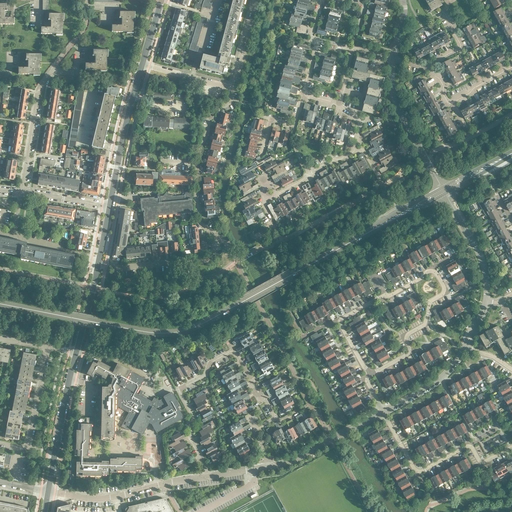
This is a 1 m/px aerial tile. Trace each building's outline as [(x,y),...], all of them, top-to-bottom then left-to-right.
[(308,4),(309,2),(300,0),(297,0),(296,5),(315,9),(315,6),(308,4)] [(426,0),(433,11),(443,5),(441,2),(442,2),(440,0),(426,0)] [(498,0),(491,4),(491,5),(493,5),(495,9),(506,3),(504,0),(498,0)] [(241,15),(244,6),(232,2),(229,11),(241,15)] [(369,3),(369,6),(376,8),(375,10),(386,13),(387,7),(369,3)] [(0,24),(15,25),(15,18),(5,18),(5,11),(12,11),(12,5),(0,4),(0,24)] [(295,10),(306,13),(306,11),(314,12),(315,9),(296,5),(295,10)] [(329,14),(340,16),(341,12),(337,11),(337,9),(325,6),(324,9),(330,10),(329,14)] [(493,17),(494,19),(504,14),(501,8),(494,12),(495,16),(493,17)] [(175,15),(184,18),(185,12),(176,9),(175,15)] [(306,13),(295,10),(294,15),(291,14),(291,15),(309,19),(312,20),(313,17),(305,15),(306,13)] [(386,13),(375,10),(375,12),(367,10),(367,13),(385,18),(386,13)] [(239,23),(241,15),(229,11),(227,20),(239,23)] [(122,26),(112,25),(112,32),(127,33),(127,34),(134,34),(134,19),(135,19),(136,12),(115,12),(115,19),(122,19),(122,26)] [(373,18),(372,20),(383,23),(385,18),(367,13),(366,16),(373,18)] [(63,36),(63,21),(64,21),(65,14),(44,14),(44,21),(51,21),(51,28),(41,28),(41,34),(56,35),(56,36),(63,36)] [(339,23),(340,16),(329,14),(329,17),(321,15),(321,18),(339,23)] [(498,20),(500,23),(507,19),(504,14),(494,19),(496,21),(498,20)] [(184,18),(175,15),(173,20),(182,23),(184,18)] [(309,22),(309,19),(291,15),(290,20),(301,23),(301,20),(309,22)] [(327,23),(326,26),(337,28),(339,23),(321,18),(320,21),(327,23)] [(507,19),(500,23),(501,26),(499,27),(500,30),(510,24),(507,19)] [(182,23),(173,20),(171,26),(180,28),(182,23)] [(237,32),(239,23),(227,20),(225,29),(237,32)] [(300,25),(301,23),(290,20),(289,25),(297,28),(296,32),(305,35),(307,27),(300,25)] [(383,23),(372,20),(372,22),(365,20),(364,24),(382,28),(383,23)] [(463,33),(464,35),(478,27),(478,26),(477,27),(474,23),(463,29),(465,32),(463,33)] [(370,28),(370,31),(381,34),(382,28),(364,24),(363,27),(370,28)] [(511,27),(510,24),(500,30),(501,32),(504,30),(505,34),(511,29),(511,27)] [(180,28),(171,26),(170,31),(179,34),(180,28)] [(337,28),(326,26),(326,28),(318,26),(316,34),(326,37),(327,31),(336,34),(337,28)] [(478,27),(464,35),(465,37),(467,36),(469,39),(480,33),(478,29),(479,28),(478,27)] [(225,29),(222,38),(234,41),(237,32),(225,29)] [(179,34),(170,31),(168,37),(177,39),(179,34)] [(381,34),(370,31),(368,35),(363,34),(362,37),(374,40),(374,38),(379,39),(381,34)] [(480,33),(469,39),(470,41),(468,42),(469,45),(484,37),(483,36),(482,36),(480,33)] [(442,34),(440,35),(445,45),(451,42),(447,34),(443,36),(442,34)] [(445,45),(440,35),(438,36),(439,38),(436,40),(440,47),(445,45)] [(177,39),(168,37),(166,42),(175,45),(177,39)] [(484,37),(469,45),(470,47),(473,46),(474,48),(485,42),(483,38),(484,38),(484,37)] [(222,38),(220,47),(232,50),(234,41),(222,38)] [(435,38),(429,41),(435,50),(440,47),(435,38)] [(435,50),(429,41),(424,44),(430,53),(435,50)] [(166,42),(165,47),(174,50),(175,45),(166,42)] [(291,51),(302,53),(303,49),(309,50),(310,47),(298,44),(297,46),(292,45),(291,51)] [(421,45),(419,46),(424,56),(430,53),(424,44),(421,45)] [(413,49),(415,52),(419,59),(424,56),(419,46),(417,48),(413,49)] [(172,56),(174,50),(165,47),(163,53),(172,56)] [(232,50),(220,47),(218,56),(220,57),(230,59),(232,50)] [(95,64),(85,64),(85,71),(100,71),(100,72),(107,72),(107,57),(108,57),(108,51),(88,50),(88,57),(95,57),(95,64)] [(290,56),(308,60),(309,57),(301,56),(302,53),(291,51),(290,56)] [(497,51),(495,52),(500,62),(506,59),(501,51),(498,53),(497,51)] [(500,62),(495,52),(492,53),(494,56),(491,57),(495,65),(500,62)] [(170,61),(172,56),(163,53),(161,60),(165,61),(165,60),(170,61)] [(324,58),(324,61),(334,64),(337,56),(332,54),(331,56),(319,53),(319,56),(324,58)] [(28,68),(18,68),(18,75),(33,75),(33,76),(40,76),(40,61),(41,61),(42,55),(21,54),(21,61),(28,61),(28,68)] [(228,64),(230,59),(220,57),(220,59),(203,55),(199,69),(222,75),(224,69),(225,63),(228,64)] [(307,64),(308,60),(290,56),(288,61),(299,64),(300,62),(307,64)] [(369,82),(371,75),(366,73),(366,71),(368,60),(357,57),(351,78),(369,82)] [(495,65),(491,57),(488,59),(486,57),(484,58),(490,68),(495,65)] [(483,61),(480,63),(484,71),(490,68),(484,58),(482,59),(483,61)] [(446,69),(456,64),(454,62),(452,63),(450,59),(443,64),(446,69)] [(285,65),(285,66),(303,70),(305,71),(306,68),(299,66),(299,64),(288,61),(287,66),(285,65)] [(316,63),(315,66),(333,70),(334,64),(324,61),(323,64),(316,63)] [(484,71),(480,63),(477,65),(476,63),(474,64),(479,74),(484,71)] [(457,66),(456,64),(446,69),(449,74),(456,70),(455,67),(457,66)] [(479,74),(474,64),(471,65),(473,67),(469,69),(474,77),(479,74)] [(302,73),(303,70),(285,66),(283,71),(294,74),(295,72),(302,73)] [(321,71),(320,74),(331,77),(333,70),(315,66),(314,69),(321,71)] [(458,73),(456,70),(449,74),(452,80),(461,74),(460,72),(458,73)] [(294,76),(294,74),(283,71),(282,76),(300,81),(301,78),(294,76)] [(331,77),(320,74),(319,78),(313,76),(313,79),(325,82),(325,80),(330,81),(331,77)] [(463,76),(461,74),(452,80),(455,85),(462,81),(461,78),(463,76)] [(376,76),(371,75),(369,82),(368,85),(367,88),(368,88),(365,98),(364,98),(362,105),(363,105),(361,111),(373,114),(383,78),(376,76)] [(280,82),(291,84),(292,82),(299,84),(300,81),(282,76),(280,82)] [(414,93),(418,91),(428,85),(424,80),(422,81),(419,76),(413,79),(416,85),(417,84),(419,87),(416,89),(416,88),(412,90),(414,93)] [(511,90),(506,80),(504,81),(505,83),(502,85),(506,93),(511,90)] [(291,86),(291,84),(280,82),(279,87),(297,91),(298,88),(291,86)] [(428,85),(418,91),(419,93),(421,92),(423,95),(430,91),(428,85)] [(506,93),(502,85),(499,87),(498,85),(495,86),(501,96),(506,93)] [(107,88),(106,94),(115,97),(118,97),(120,88),(113,88),(111,86),(111,88),(107,88)] [(494,89),(491,91),(496,98),(501,96),(495,86),(493,87),(494,89)] [(296,94),(297,91),(279,87),(278,92),(289,95),(289,93),(296,94)] [(52,89),(51,97),(59,98),(60,91),(52,89)] [(20,97),(28,98),(29,91),(21,90),(20,97)] [(496,98),(491,91),(488,92),(487,90),(485,92),(490,101),(496,98)] [(430,91),(423,95),(424,98),(422,99),(423,101),(433,96),(430,91)] [(288,97),(289,95),(278,92),(276,97),(294,102),(295,99),(288,97)] [(487,108),(486,107),(492,104),(490,101),(485,92),(483,93),(484,95),(481,97),(482,100),(487,108)] [(115,97),(106,94),(104,94),(100,111),(111,114),(115,97)] [(433,96),(423,101),(425,103),(427,102),(428,105),(436,101),(433,96)] [(19,104),(27,105),(28,98),(20,97),(19,104)] [(49,104),(57,105),(59,98),(51,97),(49,104)] [(277,104),(288,106),(289,104),(296,106),(297,103),(294,102),(276,97),(276,98),(279,98),(277,104)] [(487,108),(482,100),(479,102),(478,100),(476,101),(482,111),(483,113),(488,110),(487,108)] [(436,101),(428,105),(430,108),(428,109),(429,112),(439,106),(436,101)] [(475,104),(472,106),(476,113),(482,111),(476,101),(474,102),(475,104)] [(27,105),(19,104),(18,111),(25,113),(27,105)] [(57,105),(49,104),(48,111),(56,112),(57,105)] [(287,111),(288,106),(277,104),(276,109),(281,110),(280,112),(292,115),(293,112),(287,111)] [(308,123),(311,112),(306,111),(308,105),(305,104),(301,116),(304,116),(303,121),(308,123)] [(313,124),(317,111),(318,106),(315,105),(313,112),(311,112),(308,123),(313,124)] [(476,113),(472,106),(469,108),(468,105),(466,107),(471,116),(472,119),(477,116),(476,113)] [(434,116),(438,114),(445,110),(442,111),(439,106),(429,112),(430,114),(433,113),(434,116)] [(471,116),(466,107),(463,108),(465,110),(461,112),(466,119),(471,116)] [(447,113),(445,110),(438,114),(441,119),(450,114),(449,112),(447,113)] [(24,120),(25,113),(18,111),(17,118),(24,120)] [(56,112),(48,111),(47,118),(55,119),(56,112)] [(107,132),(111,114),(100,111),(96,129),(107,132)] [(313,124),(312,129),(317,130),(320,119),(318,119),(320,111),(317,111),(313,124)] [(322,120),(320,119),(317,130),(323,132),(327,113),(324,112),(322,120)] [(217,124),(216,128),(226,131),(227,126),(226,126),(227,120),(230,121),(231,115),(222,113),(218,124),(217,124)] [(330,114),(327,113),(323,132),(328,133),(331,122),(328,121),(330,114)] [(452,116),(450,114),(441,119),(444,125),(451,120),(449,117),(452,116)] [(333,134),(337,121),(338,116),(335,115),(333,123),(331,122),(328,133),(333,134)] [(175,120),(169,119),(169,118),(152,117),(152,116),(144,116),(143,127),(189,130),(190,119),(175,118),(175,120)] [(250,134),(260,137),(261,132),(260,131),(263,121),(256,119),(253,130),(249,129),(248,133),(250,134)] [(453,123),(451,120),(444,125),(446,130),(456,124),(455,122),(453,123)] [(333,134),(331,139),(337,140),(340,129),(338,129),(340,121),(337,121),(333,134)] [(16,124),(14,132),(22,133),(23,126),(16,124)] [(46,124),(45,131),(53,133),(54,125),(46,124)] [(457,127),(456,124),(446,130),(450,135),(457,131),(455,128),(457,127)] [(345,131),(340,129),(337,140),(343,142),(344,137),(346,137),(349,125),(346,125),(345,131)] [(381,136),(383,135),(381,131),(379,132),(377,129),(378,129),(377,127),(378,126),(377,125),(362,134),(364,137),(369,135),(368,134),(369,133),(372,137),(370,138),(371,141),(381,136)] [(226,131),(216,128),(215,133),(212,132),(211,136),(222,139),(223,136),(224,136),(226,131)] [(278,143),(280,133),(276,132),(277,129),(273,128),(270,139),(273,140),(273,142),(278,143)] [(104,146),(107,132),(96,129),(93,143),(92,147),(103,149),(104,146)] [(52,140),(53,133),(45,131),(44,139),(52,140)] [(285,134),(280,133),(278,143),(283,144),(283,143),(286,144),(290,132),(285,131),(285,134)] [(22,133),(14,132),(13,139),(21,140),(22,133)] [(249,146),(256,147),(257,141),(259,141),(260,137),(250,134),(249,139),(250,139),(249,146)] [(381,136),(371,141),(369,142),(371,145),(372,144),(375,148),(374,149),(373,148),(368,150),(370,154),(386,146),(385,145),(384,145),(383,143),(383,144),(381,141),(383,140),(381,136),(383,135),(381,136)] [(213,141),(212,145),(221,148),(223,143),(221,142),(222,139),(211,136),(210,140),(213,141)] [(13,139),(12,146),(20,147),(21,140),(13,139)] [(51,147),(52,140),(44,139),(43,146),(51,147)] [(221,148),(212,145),(210,149),(207,149),(206,152),(218,155),(219,152),(220,152),(221,148)] [(20,147),(12,146),(11,153),(19,154),(20,147)] [(51,147),(43,146),(41,153),(49,154),(51,147)] [(254,154),(256,147),(249,146),(247,152),(246,152),(244,157),(254,159),(256,154),(254,154)] [(378,159),(380,161),(391,155),(389,151),(387,152),(386,149),(385,147),(386,146),(370,154),(372,157),(377,155),(377,154),(378,153),(380,158),(378,159)] [(208,157),(207,162),(217,164),(219,156),(218,155),(206,152),(205,156),(208,157)] [(140,153),(139,158),(135,157),(135,162),(135,166),(144,167),(144,163),(146,163),(146,158),(148,158),(148,153),(140,153)] [(357,161),(355,163),(361,174),(365,172),(364,170),(367,168),(367,169),(369,168),(369,169),(370,168),(362,153),(358,155),(361,160),(362,159),(362,160),(358,163),(357,161)] [(391,155),(380,161),(381,164),(383,163),(385,167),(384,168),(384,167),(379,169),(381,173),(396,165),(396,164),(395,164),(394,162),(393,163),(391,160),(393,159),(391,155)] [(254,162),(257,168),(264,164),(266,168),(265,169),(266,171),(272,168),(283,162),(277,165),(275,162),(273,163),(272,160),(272,159),(271,156),(259,163),(257,160),(254,162)] [(41,159),(40,165),(54,167),(55,161),(41,159)] [(217,164),(207,162),(206,166),(207,167),(206,173),(213,175),(215,168),(216,169),(217,164)] [(250,171),(257,168),(254,162),(251,164),(252,167),(248,169),(247,166),(239,171),(242,176),(244,179),(242,180),(244,183),(255,177),(254,175),(252,175),(250,171)] [(271,176),(273,180),(288,171),(288,170),(287,171),(286,169),(285,170),(284,166),(285,166),(283,162),(272,168),(273,171),(275,170),(277,174),(276,175),(276,174),(271,176)] [(346,162),(343,164),(351,179),(352,178),(352,177),(354,176),(353,176),(356,174),(357,176),(361,174),(355,163),(352,164),(353,166),(349,168),(348,167),(349,166),(346,162)] [(351,179),(343,164),(340,166),(342,170),(343,170),(343,171),(339,173),(338,172),(336,173),(342,184),(346,182),(345,180),(348,179),(350,178),(350,180),(351,179)] [(103,169),(88,167),(85,166),(85,167),(83,167),(82,169),(87,170),(92,170),(91,173),(102,175),(103,169)] [(173,170),(164,170),(162,171),(161,171),(160,172),(159,183),(191,185),(192,174),(181,173),(182,173),(178,173),(175,173),(175,172),(173,170)] [(342,184),(336,173),(334,170),(331,172),(332,173),(328,176),(328,174),(329,174),(326,170),(323,171),(331,186),(332,186),(331,185),(333,184),(336,182),(337,183),(340,181),(342,184)] [(288,171),(273,180),(275,183),(280,181),(279,180),(280,179),(282,183),(281,184),(283,187),(294,181),(290,174),(289,175),(288,173),(289,172),(288,171)] [(315,181),(317,184),(322,192),(325,190),(324,188),(327,187),(328,187),(329,186),(330,187),(331,186),(323,171),(319,173),(322,178),(322,177),(323,178),(319,181),(318,179),(315,181)] [(47,187),(48,177),(39,175),(39,174),(38,174),(38,173),(37,178),(37,179),(39,180),(38,185),(47,187)] [(89,179),(89,180),(90,180),(101,182),(102,179),(102,180),(103,176),(102,176),(93,174),(90,173),(89,179)] [(152,175),(149,175),(149,174),(148,174),(148,175),(145,175),(145,174),(144,174),(144,175),(141,175),(141,174),(140,174),(140,175),(137,174),(136,174),(136,175),(136,178),(134,178),(134,177),(134,178),(134,181),(133,181),(133,182),(134,182),(134,181),(136,181),(136,185),(135,185),(136,185),(140,185),(140,186),(140,185),(144,185),(144,186),(144,185),(148,185),(148,186),(148,185),(152,186),(157,186),(158,173),(152,173),(152,175)] [(56,188),(57,178),(48,177),(47,187),(56,188)] [(255,177),(244,183),(238,186),(240,190),(242,189),(244,192),(243,193),(244,194),(243,195),(244,196),(259,188),(257,184),(252,187),(253,187),(252,188),(249,184),(251,183),(250,181),(256,177),(255,177)] [(64,190),(66,180),(57,178),(56,188),(64,190)] [(203,185),(203,190),(213,189),(213,184),(211,184),(211,178),(204,178),(204,185),(203,185)] [(90,182),(89,185),(90,186),(91,186),(91,187),(100,189),(101,182),(90,180),(90,182)] [(82,185),(81,193),(85,194),(87,194),(89,186),(89,184),(86,183),(83,182),(82,185)] [(322,192),(317,184),(314,185),(315,187),(311,189),(310,188),(311,187),(309,183),(305,185),(314,200),(314,199),(314,198),(316,197),(315,197),(318,195),(319,197),(323,195),(322,192)] [(314,200),(305,185),(302,187),(304,191),(305,191),(306,192),(302,194),(301,192),(298,194),(304,205),(308,203),(307,201),(310,200),(312,199),(312,200),(314,200)] [(89,186),(87,194),(90,194),(93,195),(99,196),(100,189),(91,187),(91,186),(90,186),(89,186)] [(213,189),(203,190),(204,194),(201,195),(201,199),(213,198),(212,194),(214,194),(213,189)] [(145,227),(151,226),(151,224),(157,223),(157,216),(194,213),(192,191),(185,192),(186,195),(174,196),(174,195),(171,196),(167,192),(164,196),(161,196),(161,195),(159,193),(158,195),(158,198),(155,198),(155,197),(141,199),(142,211),(143,211),(145,227)] [(244,206),(246,209),(257,203),(255,201),(254,201),(251,198),(253,197),(253,198),(258,195),(256,191),(240,200),(241,201),(242,201),(243,202),(245,205),(244,206)] [(290,193),(286,195),(295,210),(296,210),(295,209),(297,208),(296,207),(299,206),(300,207),(304,205),(298,194),(295,195),(296,197),(292,199),(291,198),(292,198),(290,193)] [(295,210),(286,195),(283,197),(285,202),(286,201),(287,202),(283,204),(282,203),(279,205),(285,215),(289,213),(288,212),(291,210),(291,211),(293,210),(294,211),(295,210)] [(205,202),(205,207),(215,206),(214,201),(213,201),(213,198),(201,199),(201,202),(205,202)] [(484,209),(496,203),(495,200),(493,202),(491,199),(483,204),(485,208),(484,209)] [(257,203),(246,209),(242,211),(245,215),(246,214),(248,217),(247,217),(248,219),(247,220),(248,221),(263,212),(261,209),(256,211),(257,212),(256,213),(254,209),(255,208),(254,205),(257,203)] [(486,209),(488,213),(497,209),(495,206),(497,205),(496,203),(484,209),(485,210),(486,209)] [(285,215),(279,205),(276,206),(277,208),(273,210),(273,209),(273,208),(271,204),(267,206),(276,221),(277,220),(276,219),(278,218),(281,216),(281,218),(285,215)] [(46,205),(43,219),(51,221),(53,206),(46,205)] [(53,206),(51,221),(58,222),(60,207),(53,206)] [(215,206),(205,207),(205,212),(207,212),(208,218),(216,218),(215,211),(219,211),(218,206),(215,206)] [(60,207),(58,222),(65,223),(68,209),(60,207)] [(119,214),(130,216),(131,211),(125,210),(125,209),(121,208),(121,210),(120,210),(119,214)] [(68,209),(65,223),(73,224),(75,210),(68,209)] [(489,218),(489,219),(502,212),(500,210),(498,211),(497,209),(488,213),(490,217),(489,218)] [(83,211),(82,216),(83,217),(82,219),(93,221),(95,213),(83,211)] [(492,224),(501,219),(502,218),(501,216),(503,214),(502,212),(489,219),(490,220),(491,219),(493,223),(492,224)] [(92,227),(93,221),(82,219),(81,225),(92,227)] [(491,228),(492,230),(505,223),(504,221),(502,222),(501,219),(492,224),(493,226),(491,228)] [(116,233),(127,234),(128,225),(118,223),(116,233)] [(165,223),(155,228),(156,235),(164,234),(163,230),(166,230),(165,223)] [(497,233),(506,228),(504,225),(505,225),(505,223),(492,230),(494,232),(496,231),(497,233)] [(190,234),(199,234),(198,228),(196,228),(196,225),(189,226),(190,234)] [(496,240),(498,239),(510,233),(509,231),(508,232),(506,228),(497,233),(499,236),(494,238),(496,240)] [(80,233),(78,239),(86,241),(88,235),(87,235),(87,232),(81,230),(80,233)] [(125,243),(127,234),(116,233),(115,242),(127,244),(127,243),(125,243)] [(501,240),(502,243),(511,238),(509,235),(511,234),(510,233),(498,239),(499,241),(501,240)] [(442,237),(447,246),(449,245),(451,249),(454,248),(451,244),(452,243),(447,235),(442,237)] [(437,240),(444,253),(446,252),(444,247),(447,246),(442,237),(437,240)] [(502,246),(503,248),(511,243),(511,239),(511,238),(502,243),(504,245),(502,246)] [(75,244),(74,248),(81,250),(82,246),(85,247),(86,241),(78,239),(77,245),(75,244)] [(167,243),(168,255),(169,255),(169,252),(174,251),(174,252),(178,252),(178,243),(173,243),(167,240),(168,242),(167,242),(167,243)] [(432,243),(437,251),(439,250),(442,254),(444,253),(437,240),(432,243)] [(13,253),(16,242),(7,241),(5,252),(13,253)] [(24,244),(16,242),(13,253),(22,255),(23,246),(24,244)] [(131,259),(130,249),(126,249),(127,244),(115,242),(112,258),(113,258),(113,260),(116,260),(117,258),(118,255),(126,257),(127,260),(131,259)] [(428,245),(435,258),(437,257),(434,253),(437,251),(432,243),(428,245)] [(506,250),(508,252),(511,249),(511,243),(503,248),(504,251),(506,250)] [(191,245),(191,254),(198,253),(198,250),(200,250),(200,244),(191,245)] [(423,248),(427,256),(430,255),(433,259),(435,258),(428,245),(423,248)] [(21,258),(30,260),(32,248),(23,246),(22,255),(21,258)] [(38,261),(40,250),(32,248),(30,260),(38,261)] [(418,251),(425,263),(427,262),(425,258),(427,256),(423,248),(418,251)] [(47,263),(49,251),(40,250),(38,261),(47,263)] [(55,264),(57,253),(49,251),(47,263),(55,264)] [(413,253),(418,262),(420,260),(423,265),(425,263),(418,251),(413,253)] [(57,253),(55,264),(64,266),(66,255),(57,253)] [(410,259),(416,269),(418,268),(415,263),(418,262),(413,253),(408,256),(410,259)] [(75,256),(66,255),(64,266),(65,266),(73,268),(75,256)] [(405,261),(410,270),(413,269),(415,273),(417,272),(416,269),(410,259),(405,261)] [(400,264),(408,277),(410,276),(408,272),(410,270),(405,261),(402,263),(400,264)] [(448,268),(449,271),(458,266),(456,261),(455,261),(446,266),(442,268),(444,271),(448,268)] [(394,264),(396,266),(401,275),(403,274),(406,278),(408,277),(400,264),(399,265),(398,262),(394,264)] [(392,271),(391,272),(397,283),(401,281),(398,277),(401,275),(396,266),(391,269),(392,271)] [(446,276),(448,278),(461,271),(458,266),(449,271),(451,273),(446,276)] [(453,278),(455,280),(464,275),(461,271),(448,278),(449,280),(453,278)] [(389,281),(391,280),(394,285),(397,283),(391,272),(385,275),(389,281)] [(452,285),(454,289),(465,283),(464,282),(466,280),(464,275),(455,280),(456,283),(452,285)] [(363,284),(369,295),(373,293),(370,288),(372,287),(369,281),(363,284)] [(361,282),(356,285),(361,294),(363,293),(366,297),(369,295),(363,284),(362,285),(361,282)] [(465,283),(454,289),(455,292),(460,290),(461,292),(468,288),(465,283)] [(356,285),(351,288),(358,301),(361,300),(358,295),(361,294),(356,285)] [(351,288),(346,290),(351,299),(354,298),(356,302),(358,301),(351,288)] [(346,290),(342,293),(349,306),(351,305),(349,301),(351,299),(346,290)] [(413,292),(410,294),(416,305),(422,302),(418,296),(416,297),(413,292)] [(342,293),(337,296),(342,304),(344,303),(347,307),(349,306),(342,293)] [(406,302),(411,311),(415,309),(416,311),(417,310),(415,306),(416,305),(410,294),(407,296),(409,300),(406,302)] [(458,297),(464,308),(470,305),(466,299),(464,300),(462,295),(458,297)] [(337,296),(332,298),(339,312),(342,310),(339,306),(342,304),(337,296)] [(454,305),(459,314),(464,311),(463,309),(464,308),(458,297),(455,299),(457,303),(454,305)] [(332,298),(327,301),(332,310),(335,308),(337,313),(339,312),(332,298)] [(399,300),(407,314),(411,311),(406,302),(404,303),(401,299),(399,300)] [(397,307),(402,316),(407,314),(399,300),(397,301),(399,306),(397,307)] [(327,301),(323,304),(324,306),(330,317),(332,315),(330,311),(332,310),(327,301)] [(447,303),(455,316),(459,314),(454,305),(452,306),(449,302),(447,303)] [(445,310),(450,319),(455,316),(447,303),(445,304),(448,308),(445,310)] [(388,306),(395,317),(396,317),(397,319),(402,316),(397,307),(394,309),(392,304),(388,306)] [(324,306),(319,308),(324,317),(326,316),(329,320),(331,319),(330,317),(324,306)] [(385,314),(389,320),(395,317),(388,306),(385,308),(388,313),(385,314)] [(436,309),(443,320),(444,320),(445,322),(450,319),(445,310),(442,311),(440,307),(436,309)] [(319,308),(314,311),(322,324),(324,323),(321,318),(324,317),(319,308)] [(434,317),(437,323),(443,320),(436,309),(433,311),(435,316),(434,317)] [(310,313),(314,322),(317,321),(319,325),(322,324),(314,311),(310,313)] [(305,319),(311,330),(314,328),(312,324),(314,322),(310,313),(305,316),(306,318),(305,319)] [(351,328),(362,322),(359,316),(353,320),(354,322),(349,324),(351,328)] [(305,327),(307,332),(311,330),(305,319),(299,322),(303,328),(305,327)] [(359,331),(368,327),(365,321),(363,323),(362,322),(351,328),(353,331),(357,329),(359,331)] [(511,331),(511,332),(511,337),(511,338),(511,337),(506,340),(500,329),(498,326),(489,331),(488,330),(488,331),(483,333),(483,334),(480,336),(486,347),(486,346),(492,343),(497,340),(501,348),(505,355),(506,354),(511,351),(511,350),(511,331)] [(357,339),(370,331),(368,327),(359,331),(360,334),(356,336),(357,339)] [(364,341),(373,336),(370,331),(357,339),(358,341),(362,338),(364,341)] [(311,336),(314,343),(326,337),(323,332),(318,335),(317,333),(311,336)] [(240,341),(241,344),(251,338),(249,333),(238,339),(239,339),(232,342),(234,345),(239,342),(240,341)] [(317,342),(319,347),(320,346),(328,342),(327,339),(331,337),(330,334),(326,337),(314,343),(315,343),(317,342)] [(362,348),(366,346),(380,338),(379,338),(378,339),(375,335),(373,336),(364,341),(365,344),(361,346),(362,348)] [(237,352),(242,350),(254,343),(258,341),(258,340),(254,343),(251,338),(241,344),(243,346),(242,347),(241,346),(236,349),(237,352)] [(373,348),(382,343),(380,338),(366,346),(367,347),(367,348),(372,345),(373,348)] [(436,342),(444,355),(449,352),(448,350),(449,349),(446,343),(444,344),(441,339),(436,342)] [(254,343),(242,350),(243,352),(249,349),(248,349),(249,348),(251,351),(261,345),(258,341),(254,343)] [(319,347),(322,351),(335,344),(334,342),(330,344),(328,342),(320,346),(319,347)] [(434,349),(439,358),(444,355),(436,342),(434,343),(436,347),(434,349)] [(371,355),(385,348),(382,343),(373,348),(375,351),(370,353),(371,355)] [(322,351),(325,356),(333,351),(332,349),(336,346),(335,344),(322,351)] [(245,356),(247,359),(263,350),(261,345),(251,351),(252,353),(251,354),(251,353),(245,356)] [(427,347),(434,360),(439,358),(434,349),(431,350),(429,346),(427,347)] [(424,354),(429,363),(434,360),(427,347),(424,348),(427,353),(424,354)] [(377,355),(378,357),(387,353),(385,348),(371,355),(373,357),(377,355)] [(255,357),(256,360),(266,355),(263,350),(247,359),(248,362),(254,359),(254,358),(255,357)] [(196,360),(201,370),(203,368),(202,366),(205,364),(203,359),(205,358),(202,351),(199,353),(200,356),(197,357),(198,359),(196,360)] [(325,356),(327,361),(340,353),(339,351),(335,354),(333,351),(325,356)] [(417,352),(419,356),(427,370),(425,365),(429,363),(424,354),(422,355),(419,351),(417,352)] [(327,361),(330,365),(339,361),(337,358),(342,356),(340,353),(327,361)] [(376,362),(377,365),(381,363),(390,358),(387,353),(378,357),(380,360),(376,362)] [(250,366),(252,369),(269,359),(266,355),(256,360),(258,363),(256,363),(250,366)] [(420,362),(417,363),(422,372),(427,370),(419,356),(417,358),(420,362)] [(260,367),(261,370),(271,364),(269,359),(252,369),(254,371),(259,368),(260,367)] [(199,371),(201,370),(196,360),(194,361),(193,360),(190,362),(191,364),(188,366),(192,372),(198,369),(199,371)] [(337,368),(339,373),(348,368),(347,365),(351,363),(350,360),(346,363),(332,370),(333,370),(337,368)] [(412,360),(410,362),(417,375),(422,372),(417,363),(415,365),(412,360)] [(136,394),(145,379),(131,371),(118,364),(117,364),(112,373),(109,371),(110,367),(98,361),(97,364),(93,362),(87,374),(93,377),(96,373),(98,374),(97,375),(99,376),(100,375),(102,376),(101,377),(105,380),(108,374),(111,376),(110,377),(112,378),(110,382),(112,383),(111,384),(110,384),(110,385),(109,385),(108,386),(108,387),(102,387),(101,440),(102,440),(104,441),(105,441),(107,441),(109,441),(110,441),(111,441),(113,441),(115,440),(115,410),(116,410),(118,406),(120,407),(120,408),(129,413),(121,427),(128,431),(130,428),(131,429),(142,435),(148,423),(152,425),(156,433),(160,430),(166,426),(166,427),(174,423),(173,422),(177,420),(178,421),(182,419),(177,408),(178,407),(176,402),(175,403),(173,399),(174,398),(171,393),(163,398),(163,399),(159,401),(154,398),(152,402),(136,394)] [(330,365),(332,370),(346,363),(345,361),(340,363),(339,361),(330,365)] [(410,367),(408,369),(413,378),(417,375),(410,362),(408,363),(410,367)] [(482,369),(487,378),(492,375),(487,366),(484,362),(482,363),(485,367),(482,369)] [(223,379),(233,373),(231,369),(236,366),(235,363),(224,369),(222,367),(218,369),(220,373),(220,374),(223,379)] [(271,364),(261,370),(264,374),(258,377),(260,380),(271,374),(269,371),(274,369),(271,364)] [(189,373),(192,372),(188,366),(186,367),(185,366),(183,367),(182,366),(179,368),(184,376),(187,375),(188,377),(190,376),(189,373)] [(403,366),(400,367),(408,380),(413,378),(408,369),(405,370),(403,366)] [(475,367),(482,380),(487,378),(482,369),(480,370),(477,366),(475,367)] [(401,372),(398,374),(403,383),(408,380),(400,367),(398,368),(401,372)] [(473,374),(478,383),(482,380),(475,367),(473,368),(475,372),(473,374)] [(181,378),(184,376),(179,368),(175,369),(176,371),(172,374),(175,380),(178,379),(179,382),(182,380),(181,378)] [(339,373),(342,377),(355,370),(354,368),(350,370),(348,368),(339,373)] [(342,377),(345,382),(353,377),(352,375),(356,372),(355,370),(342,377)] [(390,376),(388,377),(392,386),(397,384),(398,386),(398,385),(391,372),(390,370),(388,371),(390,376)] [(393,371),(391,372),(398,385),(403,383),(398,374),(395,375),(393,371)] [(465,372),(473,385),(478,383),(473,374),(470,375),(468,371),(465,372)] [(233,373),(223,379),(221,380),(221,381),(223,384),(224,384),(226,383),(242,374),(241,372),(235,375),(236,375),(234,376),(233,373)] [(463,379),(468,388),(473,385),(465,372),(463,373),(466,378),(463,379)] [(244,377),(242,374),(226,383),(229,388),(238,383),(237,380),(238,379),(238,380),(244,377)] [(392,386),(388,377),(385,378),(383,374),(380,375),(382,378),(383,379),(382,380),(388,389),(392,386)] [(270,383),(271,385),(281,380),(278,375),(268,381),(262,384),(264,387),(269,384),(269,383),(270,383)] [(458,376),(456,377),(463,391),(468,388),(463,379),(461,381),(458,376)] [(343,389),(356,382),(360,380),(359,377),(355,380),(353,377),(345,382),(347,387),(343,389)] [(456,383),(454,384),(459,393),(463,391),(456,377),(454,378),(456,383)] [(497,386),(500,391),(509,386),(507,383),(511,380),(511,378),(506,381),(497,386)] [(266,391),(267,394),(284,385),(281,380),(271,385),(273,388),(272,389),(271,388),(266,391)] [(227,395),(231,393),(243,386),(247,384),(246,381),(240,384),(241,385),(240,385),(238,383),(229,388),(231,392),(227,395)] [(449,387),(454,396),(459,393),(454,384),(451,386),(449,381),(447,382),(449,387)] [(343,389),(346,394),(354,389),(353,386),(357,384),(356,382),(343,389)] [(284,385),(267,394),(269,397),(274,394),(274,393),(275,392),(277,395),(286,389),(284,385)] [(245,389),(243,386),(231,393),(227,395),(229,400),(239,394),(238,392),(239,391),(239,392),(245,389)] [(500,391),(502,395),(511,390),(511,387),(510,388),(509,386),(500,391)] [(193,400),(196,405),(205,400),(207,399),(205,396),(205,394),(208,392),(206,389),(196,394),(198,397),(193,400)] [(286,389),(277,395),(278,397),(277,398),(276,397),(271,400),(272,403),(289,394),(286,389)] [(346,394),(348,399),(361,391),(360,389),(356,392),(354,389),(346,394)] [(511,390),(502,395),(505,400),(511,396),(511,390)] [(348,399),(351,403),(360,399),(358,396),(363,394),(361,391),(348,399)] [(443,398),(448,407),(453,404),(448,395),(445,391),(443,392),(445,396),(443,398)] [(232,405),(248,396),(247,393),(242,396),(241,397),(239,394),(229,400),(232,405)] [(280,402),(282,404),(292,399),(289,394),(272,403),(274,406),(280,403),(279,402),(280,402)] [(436,396),(443,409),(448,407),(443,398),(440,399),(438,395),(436,396)] [(248,396),(232,405),(230,406),(232,411),(235,409),(244,404),(243,401),(244,401),(245,401),(250,398),(248,396)] [(433,403),(438,412),(443,409),(436,396),(433,397),(436,401),(433,403)] [(292,399),(282,404),(284,409),(279,412),(280,414),(291,408),(290,406),(294,404),(292,399)] [(351,409),(362,403),(367,401),(365,399),(361,401),(360,399),(351,403),(353,408),(351,409)] [(205,400),(196,405),(198,408),(196,409),(197,412),(199,411),(201,413),(207,410),(205,407),(206,407),(205,404),(207,404),(205,400)] [(426,401),(434,414),(438,412),(433,403),(431,404),(428,400),(426,401)] [(492,400),(486,403),(491,412),(494,410),(496,415),(499,413),(498,412),(497,410),(496,409),(497,409),(495,407),(494,405),(493,402),(492,400)] [(424,408),(429,417),(434,414),(426,401),(424,402),(426,407),(424,408)] [(351,409),(355,416),(361,413),(360,411),(365,408),(362,403),(351,409)] [(486,403),(482,405),(489,419),(491,417),(489,413),(491,412),(486,403)] [(247,408),(244,404),(235,409),(237,414),(242,412),(243,414),(254,408),(252,405),(247,408)] [(417,406),(424,420),(429,417),(424,408),(421,409),(419,405),(417,406)] [(482,405),(477,408),(482,417),(485,415),(487,420),(489,419),(482,405)] [(414,413),(419,422),(424,420),(417,406),(415,407),(417,412),(414,413)] [(477,408),(472,411),(480,424),(482,423),(479,418),(482,417),(477,408)] [(207,410),(201,413),(204,419),(202,420),(203,423),(212,418),(211,415),(213,414),(211,411),(208,412),(207,410)] [(409,410),(407,412),(415,425),(419,422),(414,413),(412,415),(409,410)] [(309,418),(307,420),(312,430),(317,427),(312,417),(311,417),(308,411),(305,412),(308,418),(309,417),(309,418)] [(472,411),(468,413),(473,422),(475,421),(478,425),(480,424),(472,411)] [(407,417),(405,419),(410,427),(415,425),(407,412),(405,413),(407,417)] [(468,413),(463,416),(468,425),(470,429),(472,428),(470,423),(473,422),(468,413)] [(312,430),(307,420),(304,421),(303,420),(304,420),(301,414),(298,416),(307,432),(312,430)] [(307,432),(298,416),(296,417),(299,423),(300,424),(297,425),(303,435),(307,432)] [(400,416),(398,417),(400,421),(405,430),(410,427),(405,419),(402,420),(400,416)] [(90,450),(90,431),(92,431),(92,425),(93,425),(93,421),(89,421),(90,418),(80,418),(80,424),(78,424),(78,430),(76,430),(76,449),(75,449),(74,456),(88,456),(88,450),(90,450)] [(231,431),(241,426),(240,423),(241,423),(247,420),(245,418),(239,421),(229,427),(231,431)] [(292,419),(289,421),(298,437),(303,435),(297,425),(295,426),(294,425),(295,425),(292,419)] [(204,429),(199,432),(202,437),(209,434),(213,431),(211,428),(211,426),(214,425),(212,421),(202,426),(204,429)] [(298,437),(289,421),(286,423),(289,428),(290,428),(290,429),(288,430),(293,440),(298,437)] [(279,426),(280,426),(277,422),(274,424),(277,429),(278,429),(279,430),(276,431),(281,441),(286,439),(286,438),(279,426)] [(463,423),(458,426),(463,435),(466,433),(468,438),(470,436),(468,432),(463,423)] [(230,438),(230,439),(234,436),(246,429),(250,427),(249,424),(243,427),(244,428),(243,429),(241,426),(231,431),(234,436),(230,438)] [(282,425),(280,426),(279,426),(286,438),(286,439),(288,443),(293,440),(288,430),(285,432),(285,431),(285,430),(282,425)] [(458,426),(453,428),(461,442),(463,440),(460,436),(463,435),(458,426)] [(368,434),(371,439),(380,434),(379,432),(383,429),(382,427),(378,429),(377,429),(368,434)] [(276,444),(281,441),(276,431),(272,434),(269,428),(266,430),(272,441),(274,439),(276,444)] [(453,428),(449,431),(453,440),(456,438),(458,443),(461,442),(453,428)] [(248,432),(246,429),(234,436),(230,439),(232,443),(242,438),(241,435),(242,435),(248,432)] [(175,442),(179,441),(185,438),(183,435),(181,436),(178,430),(172,434),(173,437),(171,438),(173,441),(174,440),(175,442)] [(449,431),(444,433),(451,447),(453,446),(451,441),(453,440),(449,431)] [(444,433),(439,436),(444,445),(447,444),(449,448),(451,447),(444,433)] [(202,437),(200,438),(202,441),(200,443),(201,445),(203,444),(205,447),(211,443),(210,440),(209,438),(211,437),(209,434),(202,437)] [(371,439),(374,444),(387,437),(386,434),(382,437),(380,434),(371,439)] [(235,448),(251,439),(250,436),(245,439),(245,440),(244,440),(242,438),(232,443),(235,448)] [(439,436),(434,439),(442,452),(444,451),(441,446),(444,445),(439,436)] [(374,444),(376,449),(385,444),(384,441),(388,439),(387,437),(374,444)] [(253,442),(251,439),(235,448),(238,453),(248,447),(246,445),(247,444),(248,445),(253,442)] [(434,439),(430,441),(435,450),(437,449),(440,453),(442,452),(434,439)] [(173,448),(175,449),(176,453),(183,449),(187,447),(184,442),(180,444),(179,441),(175,442),(168,446),(170,450),(173,448)] [(430,441),(425,444),(432,457),(434,456),(432,452),(435,450),(430,441)] [(206,454),(207,456),(216,451),(218,450),(214,442),(211,443),(205,447),(208,452),(206,454)] [(376,449),(379,453),(392,446),(391,444),(387,446),(385,444),(376,449)] [(425,444),(420,446),(425,455),(428,454),(430,458),(432,457),(425,444)] [(381,452),(384,457),(393,452),(391,449),(396,447),(394,445),(392,446),(379,453),(379,454),(381,452)] [(420,446),(415,449),(421,458),(420,458),(423,462),(425,461),(422,457),(425,455),(420,446)] [(250,452),(248,447),(238,453),(240,458),(245,455),(246,457),(257,451),(255,448),(250,452)] [(176,453),(173,455),(172,455),(174,458),(177,457),(179,458),(181,461),(183,459),(191,455),(188,450),(185,452),(183,449),(176,453)] [(216,451),(207,456),(208,458),(210,457),(214,463),(220,459),(219,457),(221,455),(219,452),(217,453),(216,451)] [(384,457),(386,462),(400,454),(399,452),(394,455),(393,452),(384,457)] [(386,462),(389,467),(398,462),(396,459),(401,456),(400,454),(386,462)] [(465,460),(462,461),(467,470),(472,468),(467,459),(464,454),(462,456),(465,460)] [(116,459),(110,459),(110,472),(117,473),(117,471),(136,472),(136,470),(148,471),(148,466),(142,466),(142,457),(135,457),(135,458),(117,458),(116,459)] [(185,462),(183,459),(181,461),(172,465),(174,469),(177,467),(179,468),(181,471),(191,466),(189,460),(185,462)] [(457,459),(455,460),(462,473),(467,470),(462,461),(459,463),(457,459)] [(455,465),(452,467),(457,476),(462,473),(455,460),(453,461),(455,465)] [(108,475),(109,461),(102,461),(102,463),(77,462),(76,476),(102,476),(102,475),(108,475)] [(389,467),(392,471),(405,464),(404,462),(399,464),(398,462),(389,467)] [(500,462),(498,464),(504,476),(505,475),(505,474),(508,472),(504,463),(501,464),(500,462)] [(392,471),(394,476),(403,471),(402,469),(406,466),(405,464),(392,471)] [(447,464),(445,465),(453,478),(457,476),(452,467),(450,468),(447,464)] [(494,468),(495,471),(500,479),(505,476),(504,476),(498,464),(496,465),(497,467),(494,468)] [(446,470),(443,472),(448,481),(453,478),(445,465),(443,466),(446,470)] [(438,469),(436,470),(443,483),(448,481),(443,472),(440,473),(438,469)] [(436,476),(434,477),(439,486),(443,483),(436,470),(434,471),(436,476)] [(394,476),(397,481),(410,473),(409,471),(405,474),(403,471),(394,476)] [(500,479),(495,471),(490,474),(495,482),(500,479)] [(397,481),(399,486),(408,481),(407,478),(411,476),(410,473),(397,481)] [(429,480),(434,489),(439,486),(434,477),(431,479),(429,474),(426,475),(429,480)] [(399,486),(402,490),(415,483),(414,481),(410,483),(408,481),(399,486)] [(402,490),(405,495),(414,490),(412,487),(417,485),(415,483),(402,490)] [(414,490),(405,495),(407,500),(417,495),(416,495),(421,492),(419,490),(415,493),(414,490)] [(173,511),(167,501),(166,501),(165,501),(163,500),(163,499),(162,499),(147,502),(147,503),(145,504),(145,503),(128,507),(129,507),(129,508),(128,509),(127,509),(126,511),(127,511),(126,511),(146,511),(150,511),(173,511)] [(0,511),(29,511),(28,508),(29,509),(0,503),(0,511)]
